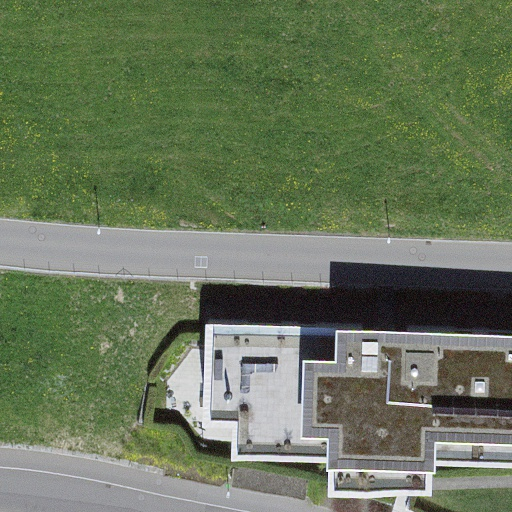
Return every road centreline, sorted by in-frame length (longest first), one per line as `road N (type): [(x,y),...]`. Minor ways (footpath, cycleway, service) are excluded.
road 1 (residential): [(0,244),(164,258),(511,265)]
road 2 (residential): [(142,511),(0,486)]
